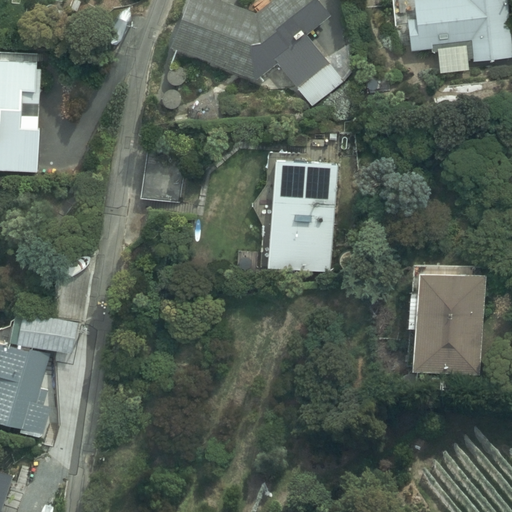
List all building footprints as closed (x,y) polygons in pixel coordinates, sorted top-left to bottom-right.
[(256,0),(251,4),(241,0),(183,0),(169,36),(256,73),(277,58),(313,106),(355,74),(351,36),(327,53),(308,28),(332,8),(325,0),(256,0)] [(511,62),(511,49),(507,0),(391,0),(396,42),(409,40),(411,55),(432,53),(432,56),(437,56),(439,77),(470,74),(469,64),(472,64),(473,67),(511,62)] [(42,45),(0,41),(0,155),(32,158),(37,100),(40,100),(40,93),(38,93),(39,81),(42,82),(44,59),(41,59),(42,45)] [(339,155),(276,150),(267,259),(330,264),(339,155)] [(146,151),(140,193),(177,198),(179,180),(183,180),(184,170),(181,170),(183,156),(146,151)] [(481,386),(490,281),(481,280),(481,278),(419,273),(417,296),(414,295),(411,330),(420,331),(416,380),(481,386)] [(79,314),(17,294),(7,325),(69,345),(79,314)] [(53,342),(0,325),(0,407),(42,421),(49,400),(44,398),(48,384),(41,381),(53,342)]
